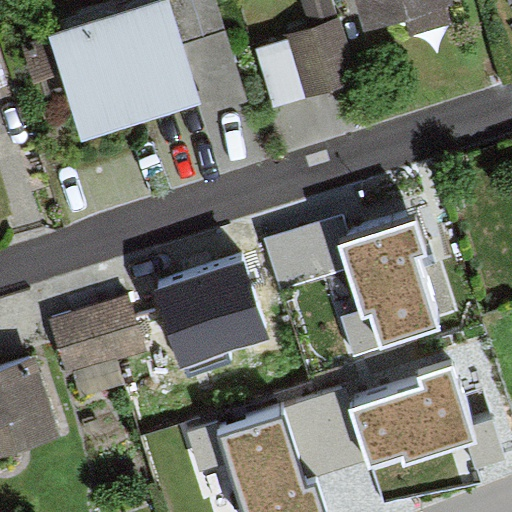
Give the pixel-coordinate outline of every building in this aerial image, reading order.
[(171,5),(202,103),(205,113),(245,100),(213,0),(161,0),(164,7),(171,5)] [(309,28),(286,35),(289,39),(306,98),(360,81),(334,0),(302,0),(300,1),(309,28)] [(455,7),(452,0),(358,0),(369,34),(402,23),(407,38),(452,23),(447,10),(455,7)] [(202,103),(171,5),(164,7),(53,39),(83,142),(202,103)] [(274,108),(306,98),(289,39),(257,48),(274,108)] [(348,233),(337,237),(347,268),(359,301),(338,308),(351,347),(436,318),(432,308),(457,299),(441,251),(417,259),(414,250),(428,246),(416,210),(348,233)] [(347,268),(337,237),(348,233),(342,215),(264,241),(281,292),(347,268)] [(271,326),(244,251),(153,283),(165,317),(182,366),(231,349),(228,341),(271,326)] [(130,295),(49,319),(65,372),(72,370),(80,396),(126,383),(118,359),(146,350),(130,295)] [(0,365),(0,450),(58,429),(33,355),(0,365)] [(381,490),(479,471),(474,458),(505,447),(492,408),(472,414),(452,356),(421,367),(425,377),(353,402),(372,460),(381,490)] [(309,480),(313,479),(372,460),(353,402),(348,387),(281,409),(304,482),(309,480)] [(304,482),(281,409),(220,428),(218,424),(189,434),(202,470),(228,461),(245,511),(311,511),(322,508),(313,479),(309,480),(304,482)]
